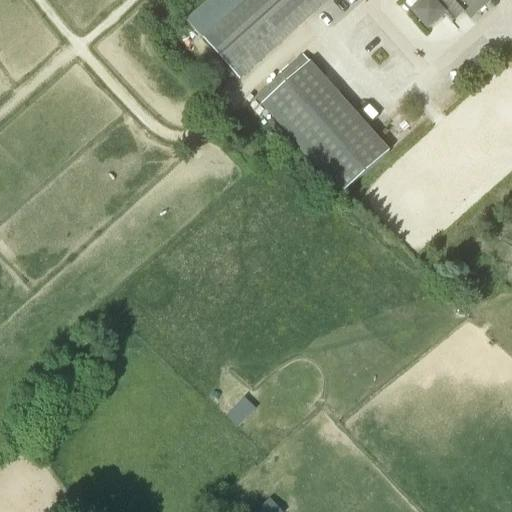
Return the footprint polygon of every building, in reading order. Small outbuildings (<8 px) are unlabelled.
[(330,0),(209,0),(184,23),(201,41),(238,82),(330,0)] [(424,0),(410,13),(427,31),(445,15),(432,0),(424,0)] [(453,0),(472,19),(492,0),(453,0)] [(260,106),(340,196),(388,154),(308,63),(302,57),(273,83),(279,89),(260,106)] [(255,502),(286,473),(273,459),(242,487),(255,502)]
